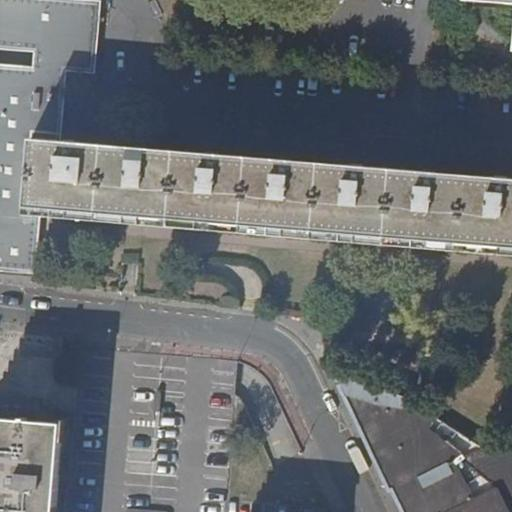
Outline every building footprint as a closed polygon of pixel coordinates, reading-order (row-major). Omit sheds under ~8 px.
[(63,0),(0,0),(0,31),(53,37),(51,63),(91,66),(97,3),(63,0)] [(0,202),(511,244),(511,175),(51,138),(55,93),(63,94),(63,84),(0,78),(0,202)] [(0,265),(22,267),(25,231),(0,228),(0,265)] [(25,231),(22,267),(34,268),(37,233),(25,231)] [(354,393),(350,402),(382,415),(384,405),(354,393)] [(350,402),(349,402),(358,420),(399,507),(401,511),(511,511),(511,469),(503,472),(488,476),(410,429),(393,437),(382,415),(350,402)] [(0,511),(58,511),(66,424),(27,421),(27,411),(0,408),(0,511)] [(484,448),(434,416),(430,426),(471,453),(484,448)] [(471,453),(430,426),(414,427),(410,429),(488,476),(503,472),(511,469),(511,453),(484,448),(471,453)]
